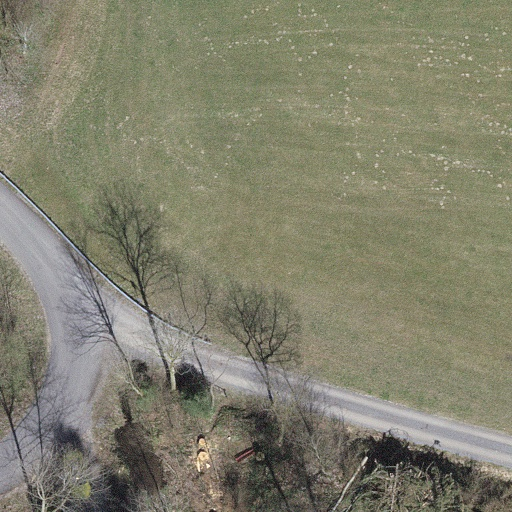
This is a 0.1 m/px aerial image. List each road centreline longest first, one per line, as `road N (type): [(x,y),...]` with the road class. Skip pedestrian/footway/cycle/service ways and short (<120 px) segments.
road 1 (track): [(76,322),(511,446)]
road 2 (unclassified): [(0,208),(55,265),(76,322),(61,389),(38,431),(0,464)]
